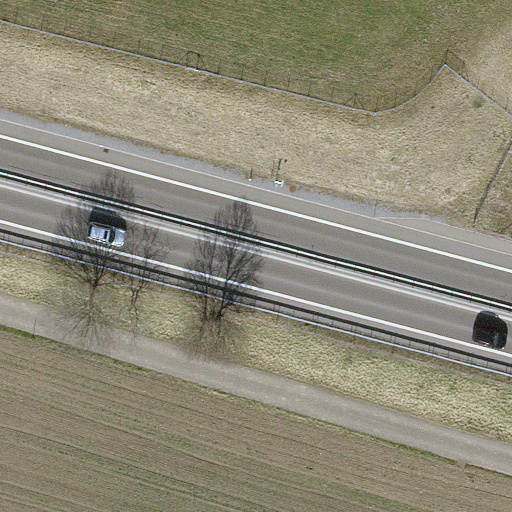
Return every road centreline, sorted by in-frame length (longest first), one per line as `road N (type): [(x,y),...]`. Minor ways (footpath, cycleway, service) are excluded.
road 1 (track): [(0,306),(511,461)]
road 2 (trunk): [(0,204),(511,340)]
road 3 (trunk): [(511,290),(0,154)]
